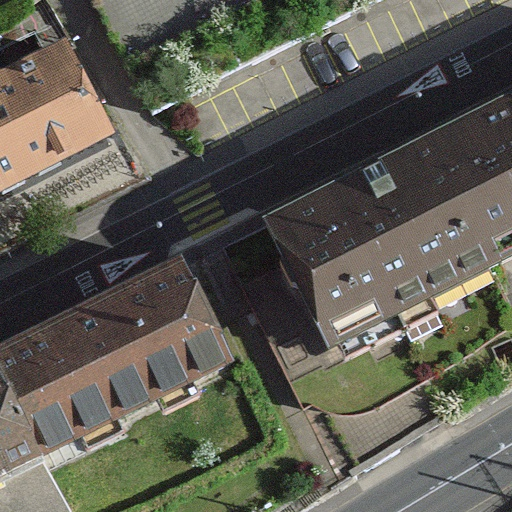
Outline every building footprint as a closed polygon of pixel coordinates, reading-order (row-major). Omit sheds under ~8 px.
[(96,0),(160,119),(399,0),(96,0)] [(0,75),(0,194),(113,138),(66,43),(0,75)] [(511,110),(264,239),(328,378),(511,285),(511,110)] [(0,368),(43,457),(235,364),(182,256),(87,302),(0,344),(0,368)] [(0,478),(43,457),(0,368),(0,478)] [(0,478),(0,511),(73,511),(43,457),(0,478)]
